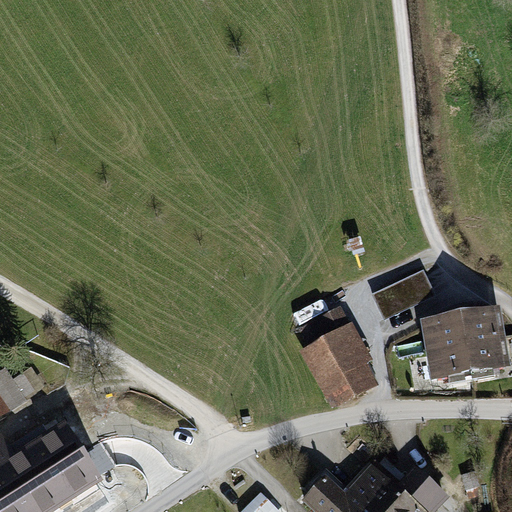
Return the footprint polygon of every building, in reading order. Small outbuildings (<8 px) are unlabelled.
[(423,277),(375,299),(385,321),(433,299),(423,277)] [(366,362),(340,313),(306,331),(316,350),(307,355),(335,407),(375,385),(363,364),(366,362)] [(495,317),(426,329),(435,380),(504,368),(495,317)] [(6,374),(0,377),(0,414),(41,388),(32,375),(14,386),(6,374)] [(0,511),(48,511),(97,481),(56,418),(0,453),(0,511)] [(349,498),(330,481),(309,505),(317,511),(426,511),(441,496),(413,472),(400,487),(377,466),(349,498)] [(278,511),(261,494),(242,511),(278,511)]
